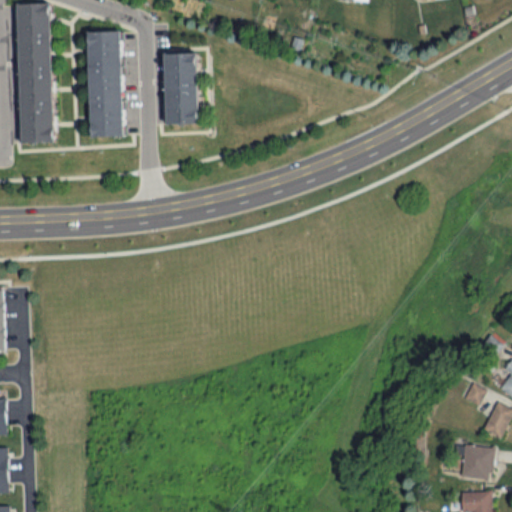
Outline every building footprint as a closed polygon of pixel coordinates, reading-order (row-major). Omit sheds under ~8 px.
[(20,144),(53,143),(50,3),(17,3),(20,144)] [(88,32),(89,137),(123,136),(121,32),(88,32)] [(198,124),(197,53),(164,54),(165,124),(198,124)] [(500,386),(511,397),(511,358),(504,368),(511,375),(500,386)] [(511,414),(511,408),(497,401),(483,429),(500,438),(511,414)] [(463,455),(461,477),(492,480),(494,447),(455,444),(455,455),(463,455)] [(0,447),(0,493),(8,494),(7,448),(0,447)] [(492,511),(492,492),(461,492),(461,511),(473,511),(472,511),(492,511)]
